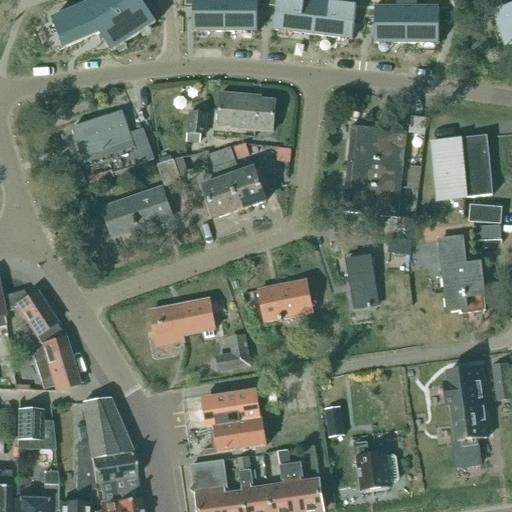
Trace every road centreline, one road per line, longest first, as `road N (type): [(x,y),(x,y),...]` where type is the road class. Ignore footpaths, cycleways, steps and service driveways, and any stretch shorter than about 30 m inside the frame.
road 1 (residential): [(76,307),(298,229),(316,75)]
road 2 (residential): [(488,346),(138,403)]
road 3 (residential): [(0,93),(188,67),(316,75)]
road 4 (residential): [(316,75),(511,97)]
